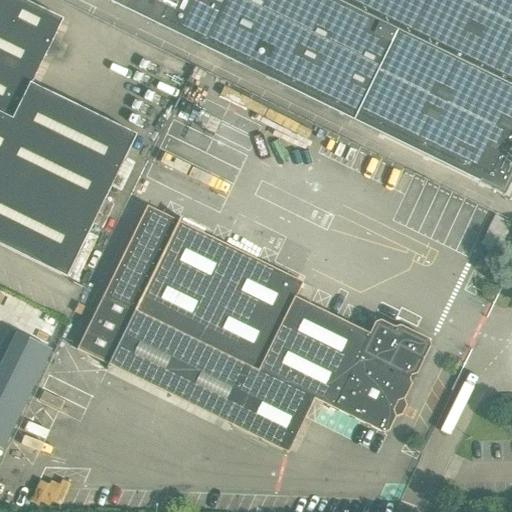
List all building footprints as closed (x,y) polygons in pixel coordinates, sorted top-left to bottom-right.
[(0,0),(0,116),(13,122),(31,85),(63,20),(21,0),(0,0)] [(103,0),(204,49),(354,122),(398,31),(335,0),(103,0)] [(336,0),(398,31),(413,0),(336,0)] [(511,0),(413,0),(398,31),(354,122),(504,195),(511,179),(511,131),(491,122),(508,87),(511,88),(511,0)] [(136,136),(31,85),(13,122),(0,116),(0,246),(66,279),(136,136)] [(369,334),(295,298),(302,283),(147,207),(76,350),(288,454),(314,400),(383,434),(388,432),(395,418),(393,411),(397,402),(404,400),(411,385),(409,380),(411,376),(416,375),(423,360),(429,346),(427,340),(399,326),(395,328),(380,321),(375,322),(369,334)]
